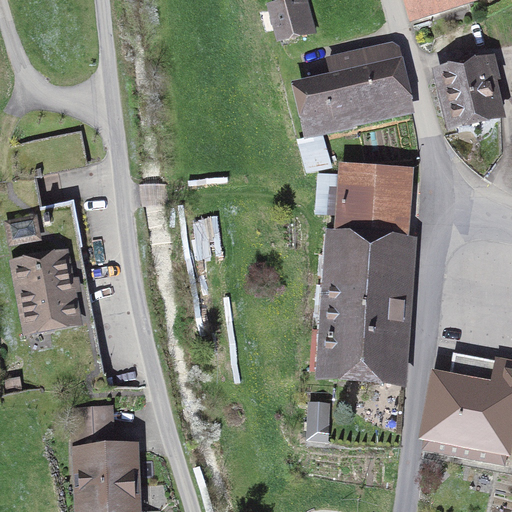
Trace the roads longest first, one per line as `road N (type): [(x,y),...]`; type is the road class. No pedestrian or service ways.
road 1 (unclassified): [(97,0),(123,235),(147,358),(193,511)]
road 2 (residential): [(397,511),(435,209)]
road 3 (residential): [(435,209),(424,102),(393,0)]
road 4 (track): [(118,191),(269,200),(302,217)]
road 5 (track): [(105,97),(68,101),(34,87),(0,13)]
